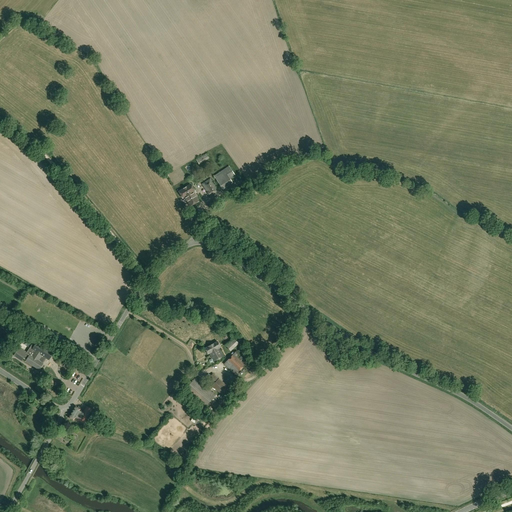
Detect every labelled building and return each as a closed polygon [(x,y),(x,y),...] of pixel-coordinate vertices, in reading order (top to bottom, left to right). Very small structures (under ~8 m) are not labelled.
[(199,164),(209,158),(206,153),(196,160),(199,164)] [(220,186),(236,176),(229,166),(214,176),(220,186)] [(210,197),(219,192),(210,179),(202,184),(210,197)] [(198,201),(193,192),(195,191),(191,184),(179,191),(183,198),(185,197),(190,206),(198,201)] [(41,346),(42,344),(35,339),(26,353),(19,348),(14,356),(21,361),(23,358),(26,360),(26,361),(38,369),(45,357),(48,359),(51,353),(41,346)] [(230,351),(239,343),(234,339),(226,346),(230,351)] [(224,356),(219,348),(221,347),(217,341),(205,348),(208,354),(209,353),(214,362),(224,356)] [(235,375),(245,365),(237,357),(240,354),(236,351),(224,364),(235,375)] [(251,375),(258,368),(256,365),(249,373),(251,375)] [(224,397),(231,389),(219,379),(213,374),(208,379),(214,384),(212,387),(224,397)] [(205,407),(215,395),(195,378),(185,390),(205,407)] [(88,415),(83,412),(80,410),(81,408),(79,406),(78,407),(76,406),(69,418),(74,421),(76,417),(79,419),(79,420),(84,423),(88,415)]
